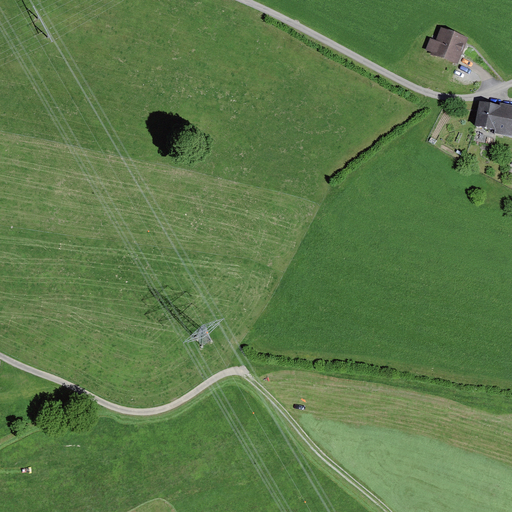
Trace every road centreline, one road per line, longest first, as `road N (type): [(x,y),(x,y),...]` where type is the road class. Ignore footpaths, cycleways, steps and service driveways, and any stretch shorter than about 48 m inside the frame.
road 1 (track): [(390,511),(239,370),(146,412),(119,410),(0,356)]
road 2 (track): [(511,82),(461,96),(432,94),(244,0)]
